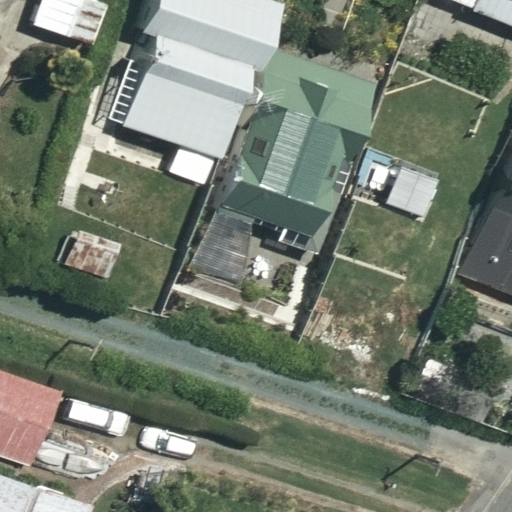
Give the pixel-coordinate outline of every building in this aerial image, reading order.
[(96,0),(26,0),(20,22),(84,41),(96,0)] [(254,0),(128,0),(121,22),(136,27),(107,121),(208,152),(254,0)] [(511,0),(438,0),(511,26),(511,0)] [(314,257),(377,70),(261,31),(180,272),(237,291),(255,237),(314,257)] [(511,150),(495,145),(449,273),(511,295),(511,150)] [(173,269),(187,227),(135,209),(121,252),(173,269)] [(46,386),(0,371),(0,454),(23,461),(46,386)] [(60,511),(66,494),(0,474),(0,511),(60,511)] [(228,511),(196,502),(193,511),(228,511)]
